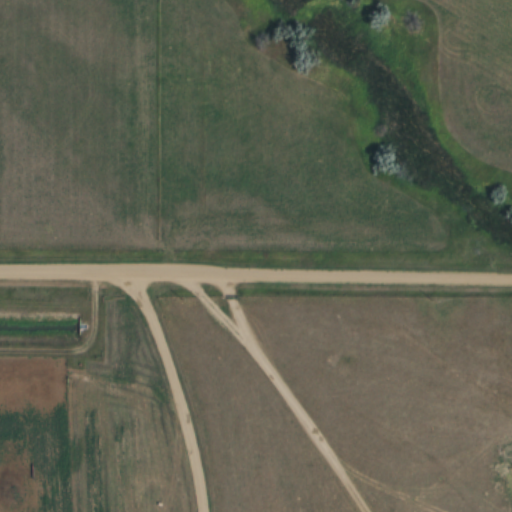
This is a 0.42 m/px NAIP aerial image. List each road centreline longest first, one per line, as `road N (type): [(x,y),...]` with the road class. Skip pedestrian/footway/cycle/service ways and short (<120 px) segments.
road 1 (residential): [(511,283),(0,278)]
road 2 (residential): [(231,511),(229,432),(211,415),(200,281)]
